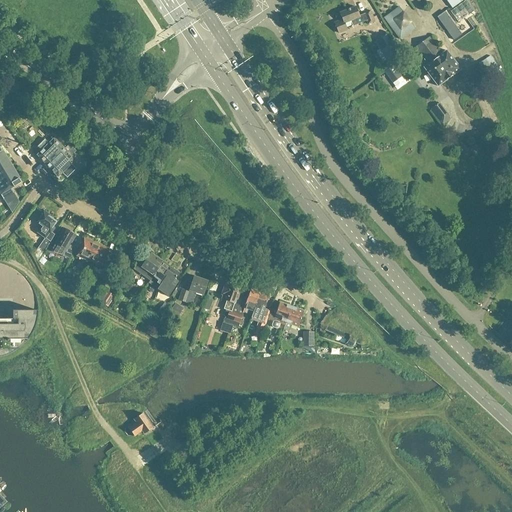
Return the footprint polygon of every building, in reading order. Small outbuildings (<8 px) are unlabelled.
[(466,0),(465,0),(462,3),(450,11),(459,22),(474,11),(466,0)] [(415,28),(399,6),(384,18),(399,40),(415,28)] [(374,22),(370,11),(363,13),(364,14),(359,16),(355,7),(340,13),(342,19),(334,22),(339,34),(348,30),(345,23),(350,21),(352,26),(362,22),(361,20),(365,19),(368,24),(374,22)] [(461,35),(444,11),(436,17),(453,41),(461,35)] [(375,42),(387,62),(388,62),(390,65),(401,58),(399,55),(400,54),(387,34),(375,42)] [(461,70),(447,51),(442,54),(430,37),(415,48),(427,65),(424,67),(438,87),(461,70)] [(478,63),(470,68),(472,71),(481,84),(496,74),(498,78),(503,75),(490,55),(485,59),(478,64),(478,63)] [(400,61),(385,71),(393,83),(395,86),(404,80),(402,77),(398,71),(404,67),(400,61)] [(450,116),(445,109),(439,100),(429,107),(443,125),(451,119),(449,116),(450,116)] [(82,140),(77,145),(82,151),(89,144),(90,143),(85,137),(82,140)] [(55,138),(37,155),(47,166),(50,169),(70,149),(69,147),(66,150),(65,149),(61,145),(55,138)] [(70,149),(50,169),(58,177),(62,173),(67,177),(76,168),(71,164),(75,160),(71,155),(76,151),(71,146),(70,147),(69,147),(70,149)] [(0,179),(16,170),(8,158),(0,162),(0,179)] [(0,179),(0,187),(3,192),(0,194),(4,200),(14,193),(12,188),(21,183),(19,178),(20,177),(16,170),(0,179)] [(50,232),(57,222),(43,213),(37,222),(41,226),(37,232),(44,238),(37,248),(43,251),(55,235),(50,232)] [(77,235),(75,234),(66,229),(66,230),(64,229),(51,251),(63,255),(63,256),(71,259),(76,247),(71,245),(77,235)] [(85,269),(95,244),(90,242),(90,241),(87,239),(86,240),(84,239),(77,255),(85,259),(81,268),(85,269)] [(113,256),(105,253),(107,249),(105,248),(105,247),(102,246),(101,247),(95,244),(85,269),(90,272),(94,262),(109,268),(113,256)] [(34,253),(33,254),(37,260),(38,259),(43,251),(37,248),(34,253)] [(153,276),(162,261),(150,253),(143,264),(138,261),(133,269),(150,281),(153,276)] [(164,274),(169,266),(162,261),(153,276),(156,279),(152,285),(157,289),(158,287),(166,276),(164,274)] [(179,284),(174,280),(179,273),(169,266),(164,274),(166,276),(158,287),(171,295),(179,284)] [(181,293),(179,300),(192,305),(196,292),(203,295),(207,281),(194,277),(189,292),(183,290),(182,290),(181,293)] [(232,312),(238,296),(240,289),(226,284),(220,299),(226,301),(224,309),(226,309),(224,316),(225,317),(220,331),(230,334),(233,326),(232,326),(234,321),(236,313),(232,312)] [(252,315),(253,312),(260,292),(251,288),(242,313),(243,313),(243,312),(252,315)] [(102,290),(96,299),(99,301),(109,307),(110,306),(116,296),(106,290),(105,292),(102,290)] [(262,316),(269,295),(260,292),(253,312),(262,316)] [(165,302),(159,311),(163,314),(168,305),(165,302)] [(285,326),(292,307),(280,302),(276,313),(271,312),(268,320),(273,321),(272,325),(273,327),(277,328),(279,328),(280,324),(284,326),(285,326)] [(298,327),(304,311),(292,307),(285,326),(284,326),(283,329),(289,331),(291,324),(298,327)] [(172,309),(169,313),(178,318),(180,314),(172,309)] [(0,357),(1,357),(2,357),(6,356),(9,355),(12,353),(15,351),(16,350),(18,350),(21,347),(23,345),(24,344),(27,341),(28,340),(29,339),(30,337),(31,335),(33,332),(34,329),(35,327),(36,324),(37,322),(37,319),(37,317),(38,315),(38,314),(38,310),(37,310),(12,310),(13,320),(18,320),(18,324),(0,324),(0,357)] [(238,328),(242,315),(236,313),(234,321),(232,326),(233,326),(238,328)] [(327,316),(321,324),(326,327),(325,329),(336,334),(334,339),(345,344),(344,344),(345,344),(346,344),(347,342),(349,344),(348,346),(349,346),(350,346),(350,347),(351,347),(352,347),(352,346),(353,346),(354,346),(354,345),(355,345),(356,342),(357,343),(361,345),(361,344),(364,341),(363,337),(337,318),(332,319),(327,316)] [(258,321),(254,335),(260,337),(265,323),(258,321)] [(313,346),(314,332),(304,332),(303,346),(313,346)] [(153,428),(142,413),(134,419),(135,421),(133,422),(134,424),(128,428),(134,436),(142,431),(144,434),(153,428)]
